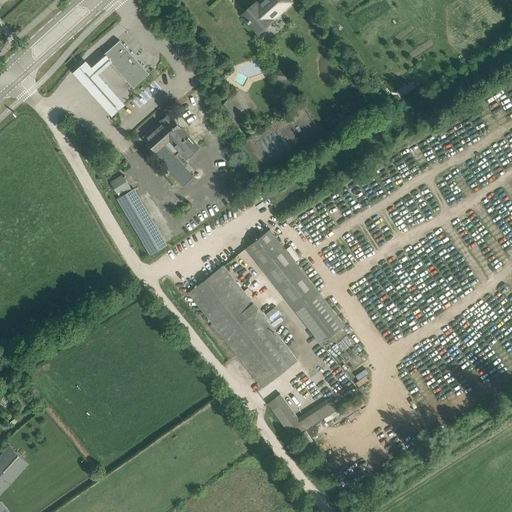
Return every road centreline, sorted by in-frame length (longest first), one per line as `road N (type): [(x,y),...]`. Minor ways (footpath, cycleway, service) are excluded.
road 1 (track): [(39,107),(128,253),(327,511)]
road 2 (track): [(252,217),(0,371)]
road 3 (secondary): [(0,97),(109,0)]
